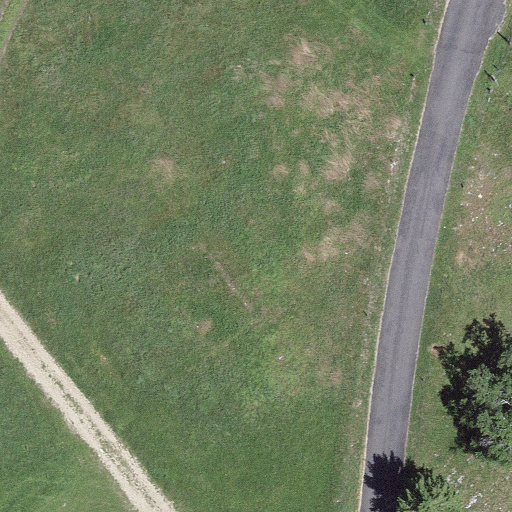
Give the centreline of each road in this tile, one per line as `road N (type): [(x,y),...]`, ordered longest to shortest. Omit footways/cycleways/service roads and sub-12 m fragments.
road 1 (unclassified): [(473,0),(420,240),(384,511)]
road 2 (track): [(0,314),(160,511)]
